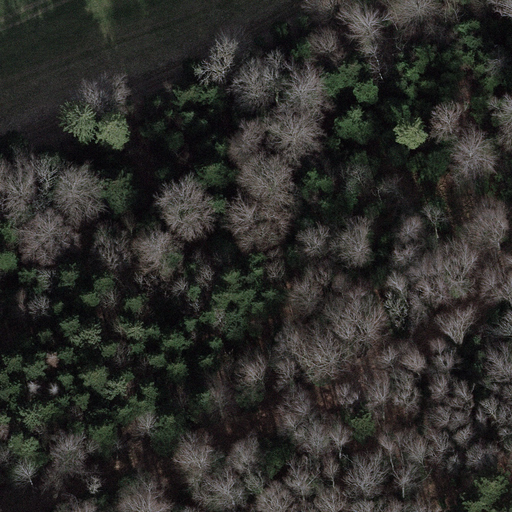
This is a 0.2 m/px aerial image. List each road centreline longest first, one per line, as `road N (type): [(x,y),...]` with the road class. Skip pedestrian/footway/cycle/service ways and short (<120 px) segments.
road 1 (track): [(511,263),(425,342),(370,371),(35,511)]
road 2 (track): [(302,0),(189,63),(0,134)]
